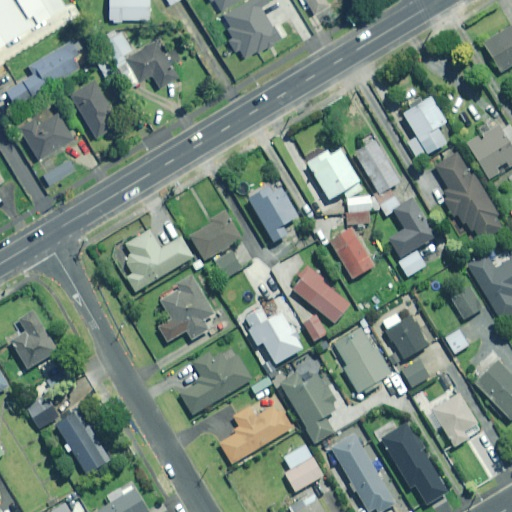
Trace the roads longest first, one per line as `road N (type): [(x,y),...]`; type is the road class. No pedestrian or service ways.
road 1 (secondary): [(439,0),(45,236)]
road 2 (residential): [(210,511),(45,236)]
